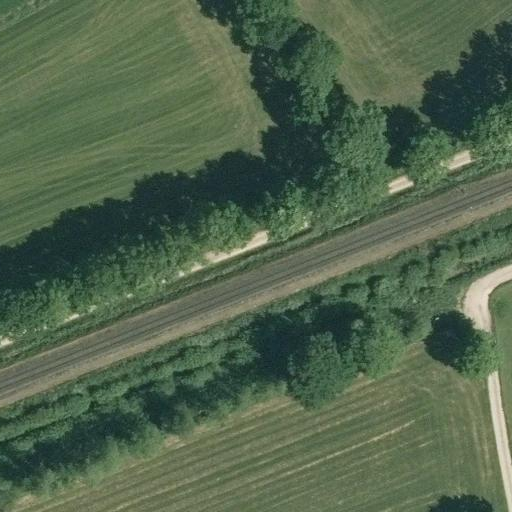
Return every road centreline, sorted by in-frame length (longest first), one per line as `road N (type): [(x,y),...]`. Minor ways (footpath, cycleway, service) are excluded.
road 1 (track): [(0,341),(511,140)]
road 2 (track): [(478,285),(511,499)]
